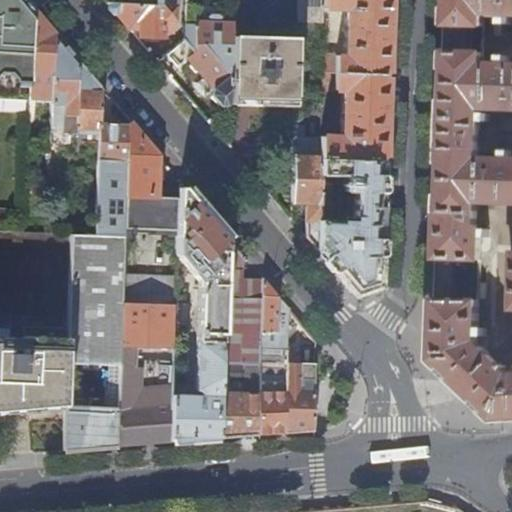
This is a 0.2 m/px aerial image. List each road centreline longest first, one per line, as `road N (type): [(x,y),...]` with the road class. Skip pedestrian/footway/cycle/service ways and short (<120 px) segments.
road 1 (tertiary): [(372,361),(68,0)]
road 2 (residential): [(372,361),(386,316),(406,292),(415,0)]
road 3 (secondary): [(346,463),(0,494)]
